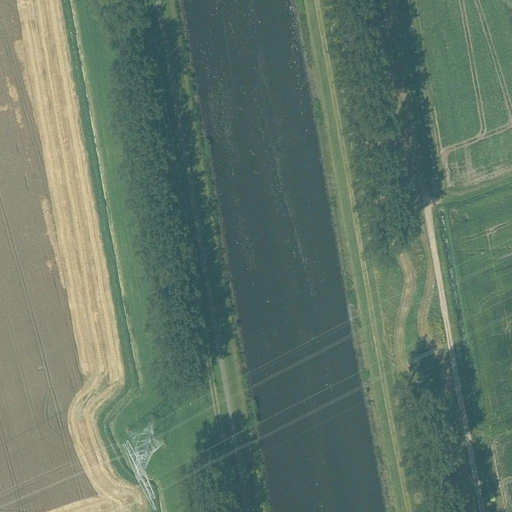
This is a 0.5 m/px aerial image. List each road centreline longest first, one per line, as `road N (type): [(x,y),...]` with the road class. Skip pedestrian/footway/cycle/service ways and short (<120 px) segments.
road 1 (track): [(313,0),(411,511)]
road 2 (track): [(482,511),(425,197)]
